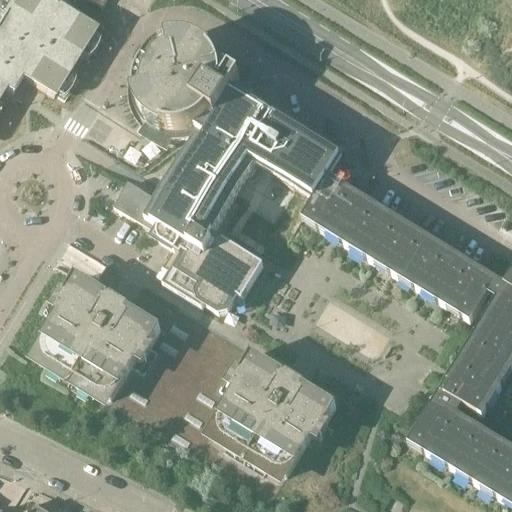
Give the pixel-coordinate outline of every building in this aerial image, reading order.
[(0,98),(3,94),(11,99),(22,81),(53,101),(93,35),(55,11),(58,6),(47,0),(15,0),(0,25),(0,98)] [(106,0),(82,0),(101,12),(108,1),(106,0)] [(326,184),(328,180),(341,159),(234,92),(240,83),(230,76),(229,78),(225,66),(219,56),(211,47),(206,44),(194,38),(181,37),(169,38),(157,42),(146,50),(139,59),(133,68),(140,72),(135,83),(134,95),(136,107),(142,117),(150,126),(145,131),(142,136),(154,144),(155,141),(157,139),(167,142),(178,143),(188,141),(193,144),(156,205),(128,187),(113,211),(152,235),(155,231),(160,235),(158,238),(158,242),(160,246),(176,256),(175,257),(179,260),(162,288),(201,312),(203,309),(219,318),(228,316),(236,302),(242,305),(263,271),(212,240),(256,169),(313,204),(304,218),(473,321),(494,288),(326,185),(326,184)] [(443,398),(477,419),(511,361),(511,278),(508,282),(504,289),(509,291),(443,398)] [(119,314),(117,315),(114,312),(111,311),(111,309),(106,306),(109,301),(91,290),(75,281),(63,300),(68,302),(35,357),(37,365),(51,374),(53,369),(92,392),(89,397),(102,405),(111,404),(144,349),(149,352),(160,333),(127,312),(124,317),(119,314)] [(295,391),(292,392),(290,389),(287,388),(287,386),(282,383),(284,378),(251,358),(239,377),(244,380),(210,434),(212,442),(226,451),(229,446),(267,470),(264,474),(278,483),(286,481),(320,426),(324,429),(336,410),(303,390),(300,394),(295,391)] [(511,457),(431,408),(410,442),(511,504),(511,457)]
